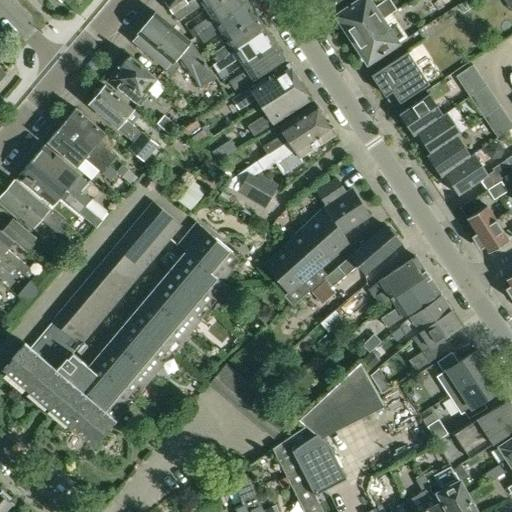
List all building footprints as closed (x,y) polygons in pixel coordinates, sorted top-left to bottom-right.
[(172,13),(181,8),(191,0),(166,0),(165,2),(172,13)] [(202,3),(206,10),(220,0),(191,0),(181,8),(172,13),(177,21),(185,15),(202,3)] [(247,2),(245,0),(220,0),(206,10),(210,16),(193,27),(199,36),(247,2)] [(311,0),(321,14),(341,0),(311,0)] [(343,27),(351,39),(382,19),(390,13),(396,10),(389,0),(388,0),(375,9),(369,0),(358,0),(336,15),(337,17),(336,20),(341,27),(343,27)] [(247,2),(199,36),(203,42),(220,31),(224,37),(256,16),(247,2)] [(189,42),(156,13),(133,42),(172,75),(180,65),(173,59),(178,54),(182,60),(181,62),(184,67),(187,67),(201,88),(216,78),(191,40),(189,42)] [(382,19),(351,39),(358,49),(358,51),(362,58),(364,58),(367,63),(397,43),(406,37),(396,21),(391,13),(382,19)] [(212,55),(217,63),(266,30),(256,16),(224,37),(228,43),(212,55)] [(266,30),(217,63),(213,66),(217,73),(238,59),(242,65),(275,44),(266,30)] [(284,58),(275,44),(242,65),(246,71),(229,82),(234,90),(251,78),(252,79),(284,58)] [(407,51),(370,75),(384,96),(392,91),(399,103),(428,84),(407,51)] [(110,81),(126,94),(138,104),(148,93),(145,90),(155,78),(128,55),(127,57),(125,55),(117,64),(120,66),(119,67),(120,69),(110,81)] [(255,98),(261,106),(299,81),(288,63),(233,99),(239,108),(255,98)] [(469,96),(486,85),(480,77),(464,88),(469,96)] [(266,114),(247,126),(253,135),(310,99),(299,81),(261,106),(266,114)] [(89,104),(100,113),(134,141),(129,148),(143,160),(156,145),(131,124),(139,115),(105,86),(104,88),(98,88),(93,93),(94,99),(89,104)] [(419,130),(442,114),(428,94),(399,114),(409,129),(413,135),(420,131),(419,130)] [(494,97),(477,108),(483,117),(500,106),(494,97)] [(263,145),(268,154),(324,118),(313,102),(278,124),(283,132),(263,145)] [(75,109),(61,125),(108,166),(115,158),(96,142),(104,133),(75,109)] [(446,112),(442,114),(419,130),(420,131),(413,135),(414,136),(417,134),(430,153),(459,133),(446,112)] [(164,115),(156,124),(168,134),(179,128),(164,115)] [(257,160),(242,170),(248,174),(252,176),(263,169),(275,161),(283,174),(302,162),(299,157),(331,137),(332,132),(324,118),(268,154),(261,158),(257,160)] [(511,127),(511,123),(508,118),(491,129),(497,138),(511,127)] [(200,145),(210,138),(198,119),(183,129),(200,145)] [(116,172),(108,166),(61,125),(46,143),(76,167),(83,158),(101,173),(109,180),(116,172)] [(460,134),(459,133),(430,153),(426,155),(441,177),(444,174),(447,172),(474,154),(473,153),(470,156),(457,136),(460,134)] [(212,151),(219,161),(237,149),(230,139),(212,151)] [(88,183),(44,145),(31,160),(76,201),(84,207),(90,200),(91,199),(81,191),(88,183)] [(458,195),(481,179),(487,189),(494,184),(474,154),(447,172),(444,174),(458,195)] [(31,160),(18,175),(52,204),(58,196),(79,214),(84,207),(76,201),(31,160)] [(116,171),(132,184),(137,177),(122,164),(116,171)] [(223,182),(236,191),(264,207),(274,189),(242,170),(223,182)] [(347,242),(341,233),(369,215),(352,189),(346,193),(336,177),(316,190),(326,206),(323,207),(263,263),(287,292),(284,295),(292,304),(322,277),(326,274),(319,266),(347,242)] [(14,180),(0,197),(0,198),(0,199),(0,198),(0,202),(17,217),(20,214),(34,226),(40,218),(60,235),(68,225),(48,208),(48,209),(14,180)] [(501,181),(494,185),(500,196),(507,191),(501,181)] [(494,200),(500,196),(494,185),(487,189),(494,200)] [(93,214),(100,220),(106,213),(90,200),(84,207),(93,214)] [(24,343),(3,369),(95,447),(230,288),(224,283),(242,261),(197,223),(178,246),(185,252),(89,367),(72,353),(180,224),(153,201),(30,348),(24,343)] [(471,236),(474,241),(479,249),(484,246),(488,252),(508,239),(486,206),(466,218),(475,233),(471,236)] [(96,228),(101,221),(100,220),(93,214),(87,221),(96,228)] [(12,218),(2,231),(26,251),(36,238),(12,218)] [(322,277),(331,287),(357,264),(364,272),(399,242),(395,237),(396,234),(391,228),(388,229),(384,225),(326,274),(322,277)] [(0,231),(0,254),(14,267),(24,274),(29,268),(6,250),(13,242),(0,231)] [(0,254),(0,265),(9,273),(14,267),(0,254)] [(390,298),(427,274),(415,256),(378,280),(379,281),(368,288),(374,297),(375,296),(381,305),(390,298)] [(31,280),(42,289),(55,275),(44,265),(31,280)] [(427,274),(390,298),(396,307),(381,317),(387,326),(438,292),(427,274)] [(31,280),(26,286),(38,295),(39,294),(42,289),(31,280)] [(415,324),(419,331),(450,309),(441,295),(412,314),(400,325),(405,333),(415,324)] [(28,307),(20,300),(8,314),(16,321),(28,307)] [(460,325),(450,309),(419,331),(412,337),(423,350),(431,361),(439,355),(437,352),(431,344),(444,335),(460,325)] [(253,322),(262,328),(269,319),(260,313),(253,322)] [(362,345),(369,352),(381,341),(374,334),(362,345)] [(448,395),(489,368),(477,349),(458,362),(451,352),(436,362),(443,372),(436,376),(448,395)] [(361,361),(367,372),(379,360),(371,351),(361,361)] [(310,365),(313,368),(322,361),(316,354),(307,363),(309,365),(310,365)] [(281,443),(273,449),(305,511),(304,511),(308,511),(320,507),(313,494),(321,490),(346,477),(340,465),(332,448),(330,446),(319,436),(383,404),(382,401),(368,375),(361,361),(299,418),(307,425),(281,443)] [(213,383),(222,390),(238,371),(229,364),(213,383)] [(298,375),(301,379),(313,368),(310,365),(309,365),(303,365),(298,370),(298,375)] [(390,386),(378,367),(370,375),(381,392),(390,386)] [(489,368),(448,395),(461,414),(464,412),(468,418),(487,408),(482,400),(502,387),(493,375),(489,368)] [(247,379),(238,371),(222,390),(231,398),(247,379)] [(247,379),(231,398),(241,406),(257,387),(247,379)] [(266,395),(257,387),(241,406),(250,414),(266,395)] [(250,414),(259,421),(275,402),(266,395),(250,414)] [(468,458),(511,431),(511,403),(509,398),(453,432),(468,458)] [(284,410),(275,402),(259,421),(268,429),(284,410)] [(284,410),(268,429),(277,437),(293,418),(284,410)] [(510,467),(511,467),(511,466),(511,435),(498,445),(506,458),(501,461),(493,466),(483,473),(489,482),(499,475),(506,470),(510,467)] [(453,469),(459,479),(468,475),(462,464),(453,469)] [(431,471),(422,476),(432,494),(436,492),(446,511),(476,511),(473,506),(451,466),(433,475),(431,471)] [(264,511),(247,468),(231,479),(237,495),(241,505),(234,508),(235,511),(264,511)] [(406,501),(411,511),(442,511),(432,494),(422,476),(415,479),(422,492),(406,501)] [(0,511),(2,511),(11,504),(8,501),(10,499),(1,491),(0,491),(0,511)] [(197,511),(221,511),(219,508),(217,502),(197,510),(197,511)] [(384,511),(381,505),(367,511),(408,511),(403,502),(391,509),(384,511)]
